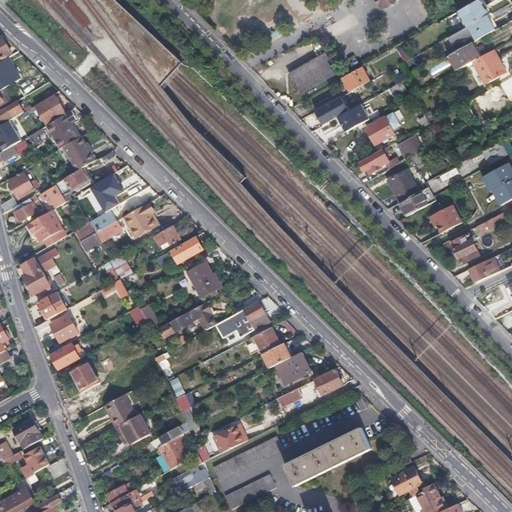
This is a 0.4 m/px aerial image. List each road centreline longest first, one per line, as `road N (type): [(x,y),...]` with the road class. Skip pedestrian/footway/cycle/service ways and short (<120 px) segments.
road 1 (residential): [(505,511),(0,16)]
road 2 (residential): [(170,0),(460,299)]
road 3 (residential): [(0,244),(48,387)]
road 4 (residential): [(48,387),(93,511)]
